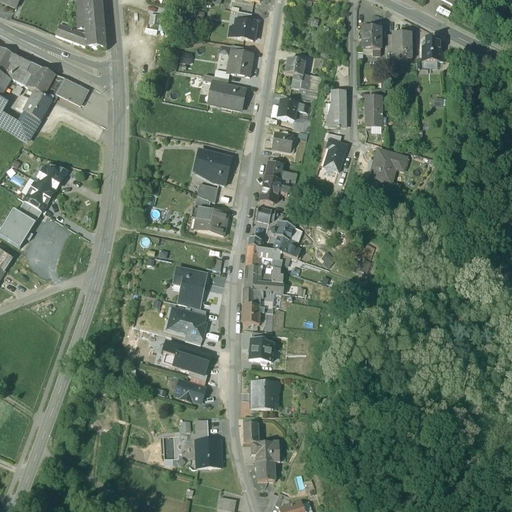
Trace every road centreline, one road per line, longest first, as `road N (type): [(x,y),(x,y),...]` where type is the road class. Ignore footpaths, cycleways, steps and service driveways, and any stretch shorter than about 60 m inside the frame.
road 1 (residential): [(278,0),(232,328),(232,424),(254,511)]
road 2 (tertiary): [(13,511),(96,282)]
road 3 (tertiary): [(96,282),(114,174),(116,78)]
road 4 (residential): [(353,0),(352,144)]
road 5 (secondary): [(511,60),(384,0)]
road 6 (residential): [(116,78),(97,78),(0,28)]
